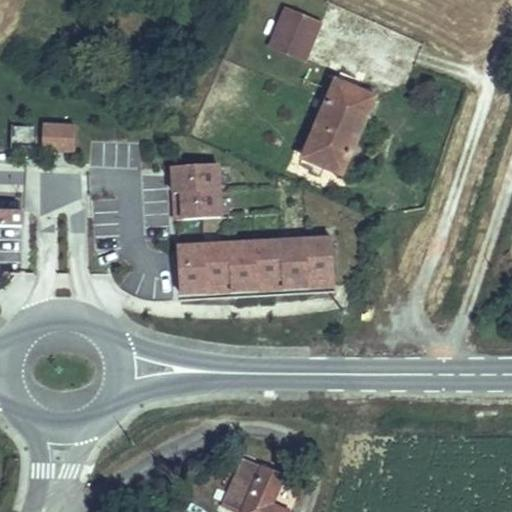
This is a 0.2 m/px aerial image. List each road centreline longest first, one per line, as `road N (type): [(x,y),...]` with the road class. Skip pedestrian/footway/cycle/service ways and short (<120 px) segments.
road 1 (unknown): [(394,374),(505,120),(508,73)]
road 2 (secondary): [(511,374),(209,372)]
road 3 (track): [(461,375),(465,314),(511,172)]
